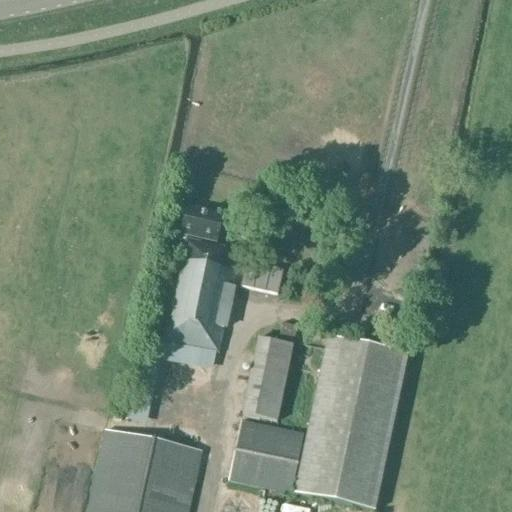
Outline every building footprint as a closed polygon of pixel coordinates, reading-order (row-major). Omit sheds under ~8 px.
[(215,245),(221,217),(186,210),(155,344),(143,341),(139,361),(156,365),(159,349),(164,350),(165,346),(217,357),(239,255),(200,246),(201,241),(215,245)] [(288,281),(290,270),(271,267),(269,278),(288,281)] [(240,270),(235,289),(257,294),(261,275),(240,270)] [(275,425),(295,328),(281,326),(277,345),(263,342),(258,365),(252,364),(241,417),(275,425)] [(374,511),(408,355),(326,338),(292,497),(363,511),(374,511)] [(290,497),(302,438),(239,424),(227,483),(290,497)] [(104,433),(86,511),(187,511),(200,454),(104,433)]
